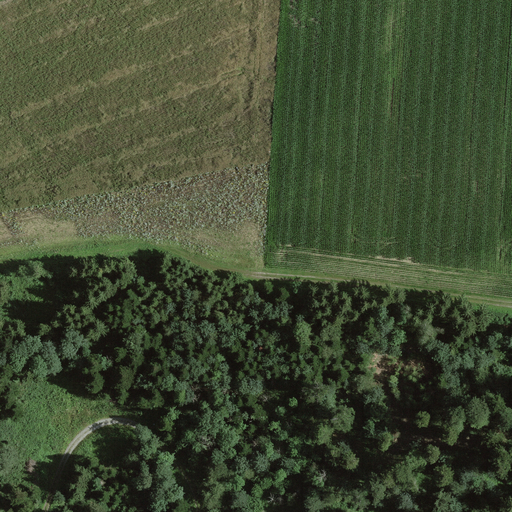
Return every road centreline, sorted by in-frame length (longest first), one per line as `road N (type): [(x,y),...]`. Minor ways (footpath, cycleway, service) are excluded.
road 1 (track): [(511,301),(211,269)]
road 2 (track): [(45,511),(71,448),(91,429),(123,422),(163,444),(193,482),(199,511)]
